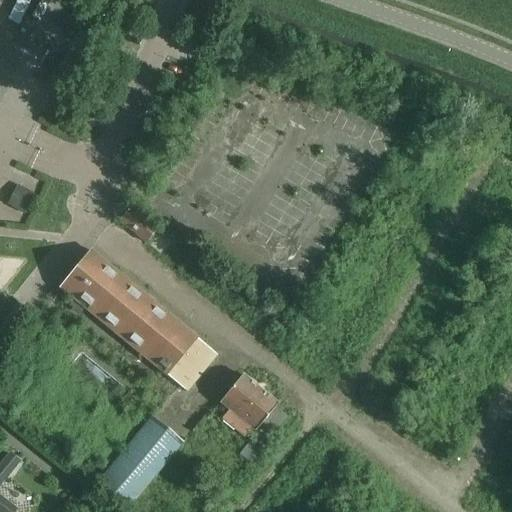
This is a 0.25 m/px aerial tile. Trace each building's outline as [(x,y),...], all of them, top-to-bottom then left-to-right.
[(0,33),(0,82),(20,44),(0,33)] [(30,200),(38,181),(19,173),(11,192),(30,200)] [(130,208),(130,209),(125,206),(120,205),(117,207),(114,210),(114,214),(115,218),(120,222),(119,222),(146,244),(157,230),(130,208)] [(167,377),(187,393),(218,357),(198,340),(90,252),(60,290),(167,377)] [(303,316),(266,285),(260,294),(297,324),(303,316)] [(251,428),(256,432),(277,405),(243,377),(221,403),(231,412),(224,421),(244,437),(251,428)] [(96,486),(127,511),(184,444),(153,418),(96,486)] [(19,511),(0,496),(0,487),(21,462),(10,453),(0,465),(0,511),(19,511)] [(349,454),(329,478),(337,484),(356,460),(349,454)] [(464,503),(478,511),(482,511),(505,472),(488,462),(464,503)]
